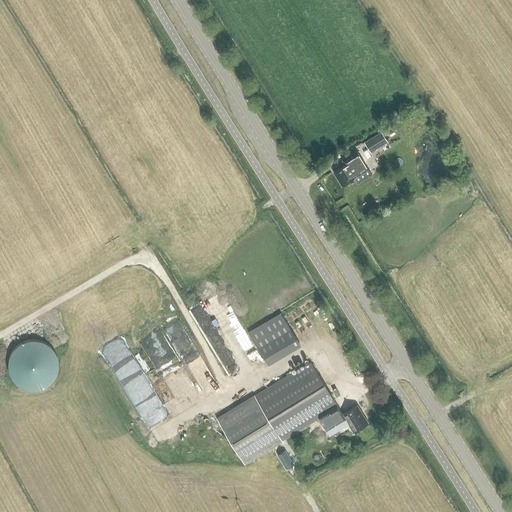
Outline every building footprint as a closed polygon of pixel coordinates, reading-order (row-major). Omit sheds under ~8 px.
[(364,141),(371,152),(388,142),(381,131),(364,141)] [(340,185),(352,178),(352,177),(366,169),(355,151),(341,160),(344,164),(332,172),(340,185)] [(465,179),(458,183),(462,191),(470,186),(465,179)] [(207,297),(222,319),(235,310),(221,288),(207,297)] [(271,364),(304,346),(285,311),(252,329),(271,364)] [(310,327),(318,319),(310,311),(302,318),(310,327)] [(163,328),(156,331),(164,348),(171,345),(163,328)] [(210,337),(216,351),(231,344),(226,331),(210,337)] [(13,345),(14,364),(20,388),(37,388),(62,381),(62,365),(60,359),(60,366),(52,339),(35,339),(13,345)] [(122,382),(144,371),(134,350),(112,361),(122,382)] [(337,406),(311,362),(216,418),(219,421),(194,436),(191,432),(125,472),(149,511),(186,511),(250,473),(244,463),(318,417),(337,406)] [(133,402),(156,393),(148,372),(124,381),(133,402)] [(337,406),(318,417),(326,430),(345,419),(353,432),(368,423),(357,405),(342,414),(337,406)]
